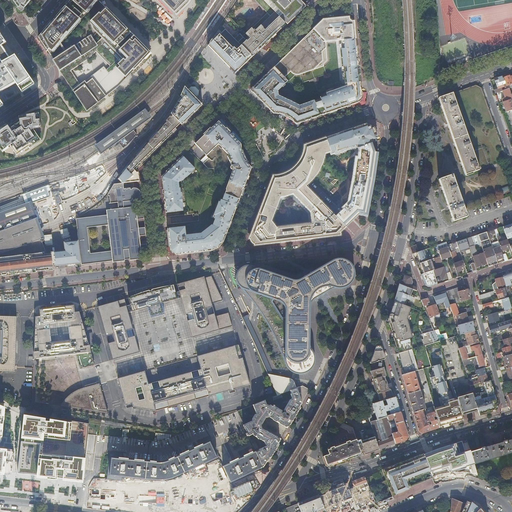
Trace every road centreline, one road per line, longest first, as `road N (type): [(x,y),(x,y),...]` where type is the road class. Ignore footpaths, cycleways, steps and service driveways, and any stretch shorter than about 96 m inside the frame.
road 1 (residential): [(160,268),(154,168),(317,8)]
road 2 (secondary): [(264,480),(319,384),(368,251)]
road 3 (residential): [(228,259),(262,170),(296,137),(386,107)]
road 4 (tertiary): [(160,268),(0,287)]
road 5 (secondary): [(401,243),(422,96)]
road 6 (secondary): [(311,459),(375,326)]
road 7 (residential): [(469,280),(508,417)]
road 8 (secondary): [(386,107),(388,150),(372,235)]
road 9 (residential): [(375,326),(416,446)]
road 10 (tertiary): [(349,246),(228,259)]
